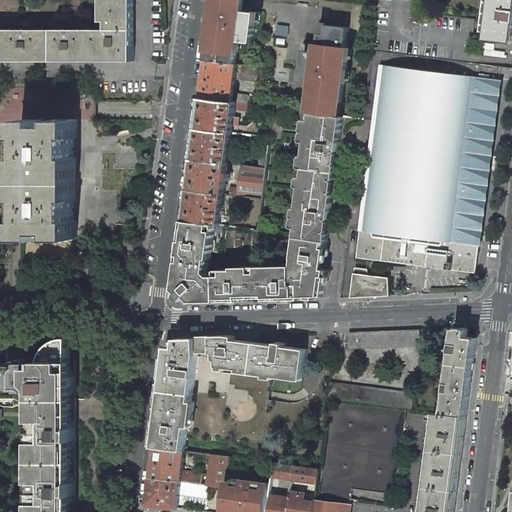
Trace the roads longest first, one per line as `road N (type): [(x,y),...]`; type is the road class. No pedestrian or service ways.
road 1 (residential): [(154,319),(502,309)]
road 2 (residential): [(197,0),(154,319)]
road 3 (residential): [(476,511),(502,309)]
road 4 (residential): [(154,319),(132,511)]
road 5 (residential): [(0,319),(154,319)]
